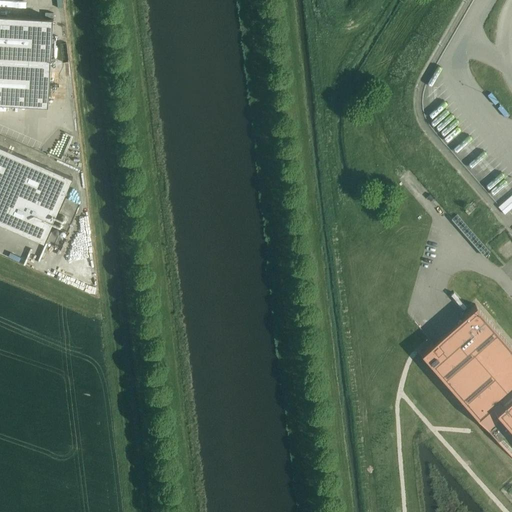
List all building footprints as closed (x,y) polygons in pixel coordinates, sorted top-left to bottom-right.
[(54,19),(0,15),(0,103),(49,107),(54,19)] [(0,221),(45,241),(73,176),(0,144),(0,221)] [(481,185),(489,179),(482,171),(474,177),(481,185)] [(473,208),(476,213),(485,209),(483,203),(473,208)] [(432,343),(422,352),(511,455),(511,347),(475,305),(464,315),(475,326),(443,354),(432,343)]
